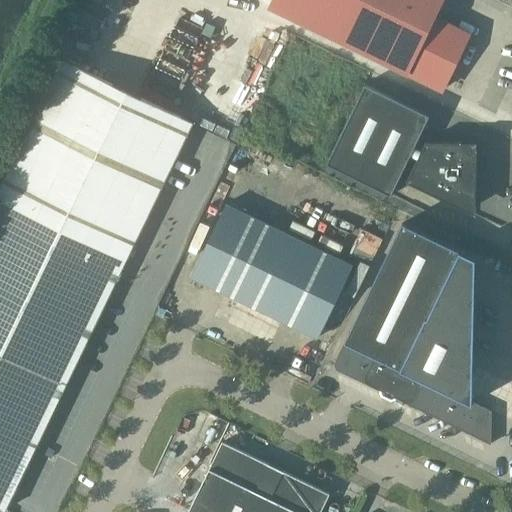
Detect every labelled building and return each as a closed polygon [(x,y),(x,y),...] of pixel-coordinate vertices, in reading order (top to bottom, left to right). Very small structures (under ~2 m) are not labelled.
[(442,0),(271,0),(269,5),(443,90),(469,35),(434,18),(442,0)] [(0,507),(5,510),(193,123),(62,59),(0,187),(0,507)] [(430,116),(366,84),(353,110),(417,142),(430,116)] [(353,110),(336,145),(400,176),(417,142),(353,110)] [(477,142),(426,141),(407,181),(468,211),(468,185),(476,182),(476,167),(477,166),(477,142)] [(400,176),(336,145),(327,164),(391,196),(400,176)] [(386,203),(372,235),(382,239),(396,207),(386,203)] [(191,277),(317,338),(352,266),(226,205),(191,277)] [(355,240),(363,244),(370,232),(335,214),(323,235),(350,250),(355,240)] [(344,342),(334,364),(336,369),(366,384),(381,391),(386,389),(394,393),(395,398),(410,405),(491,445),(491,444),(492,412),(472,402),(473,374),(475,280),(475,259),(460,252),(402,224),(344,342)] [(180,257),(189,261),(198,240),(190,236),(180,257)] [(240,312),(236,321),(258,331),(262,321),(240,312)] [(217,328),(214,337),(236,345),(239,336),(217,328)] [(222,442),(188,511),(320,511),(329,494),(222,442)]
